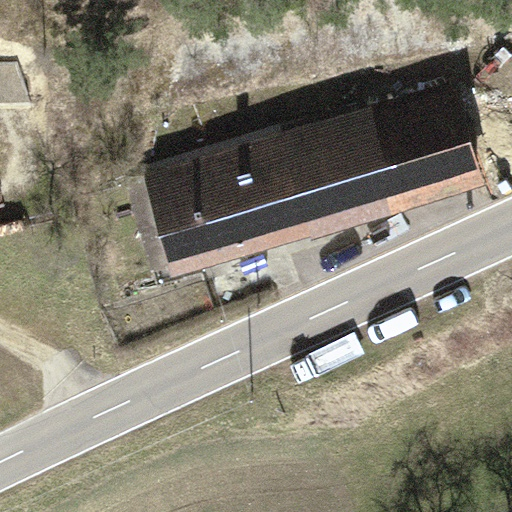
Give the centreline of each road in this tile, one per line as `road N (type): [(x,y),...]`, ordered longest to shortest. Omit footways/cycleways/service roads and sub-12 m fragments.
road 1 (tertiary): [(0,472),(511,238)]
road 2 (track): [(0,57),(10,59),(32,165),(0,224)]
road 3 (track): [(121,416),(0,319)]
